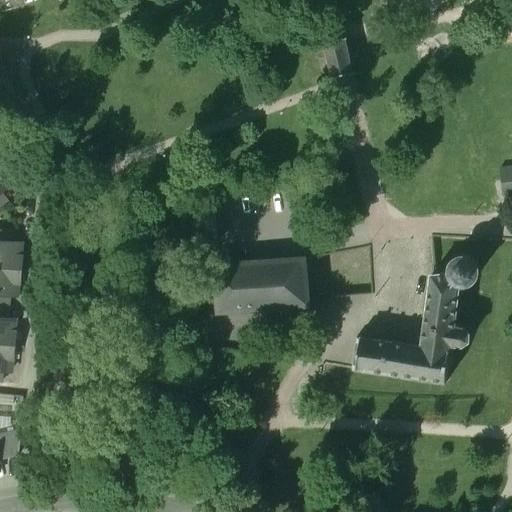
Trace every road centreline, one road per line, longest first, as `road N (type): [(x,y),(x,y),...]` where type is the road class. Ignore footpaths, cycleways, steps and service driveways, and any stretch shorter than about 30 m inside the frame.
road 1 (residential): [(0,126),(46,197),(32,370)]
road 2 (residential): [(0,509),(22,502),(143,511)]
